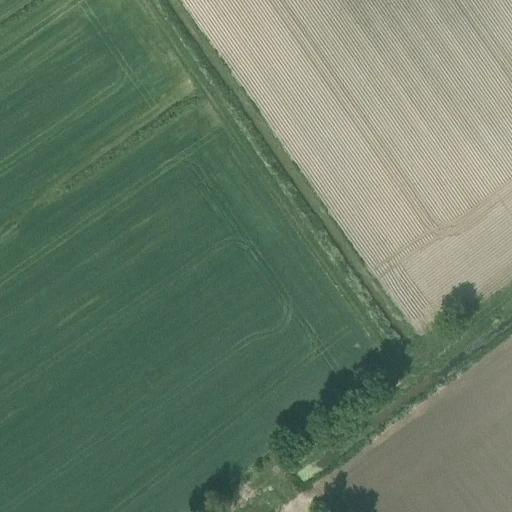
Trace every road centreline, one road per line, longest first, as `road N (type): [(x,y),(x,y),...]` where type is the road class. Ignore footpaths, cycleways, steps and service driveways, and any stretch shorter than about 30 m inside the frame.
road 1 (track): [(413,375),(149,0)]
road 2 (track): [(285,476),(413,375)]
road 3 (track): [(413,375),(511,302)]
